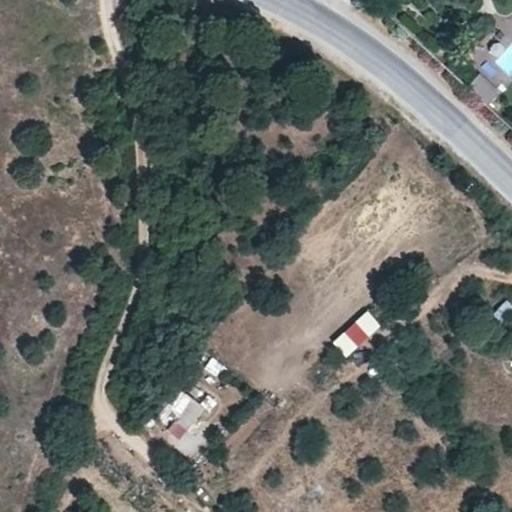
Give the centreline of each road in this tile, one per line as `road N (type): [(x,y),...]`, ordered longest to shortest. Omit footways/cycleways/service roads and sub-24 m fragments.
road 1 (track): [(109,0),(108,21),(137,110),(147,236),(100,408),(107,432),(181,511)]
road 2 (tertiary): [(511,180),(365,49),(287,0)]
